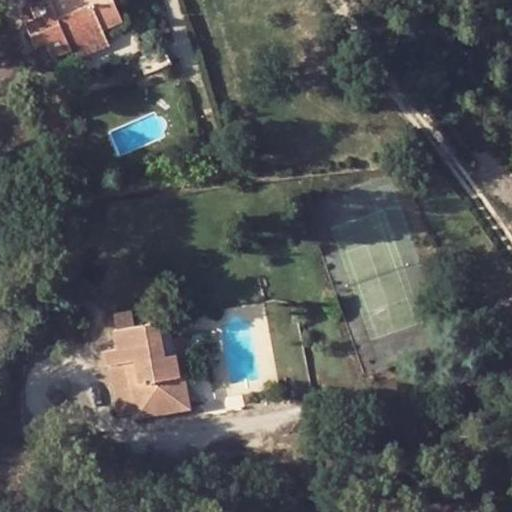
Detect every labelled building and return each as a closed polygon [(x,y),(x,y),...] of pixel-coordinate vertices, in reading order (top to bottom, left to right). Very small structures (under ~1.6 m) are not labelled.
[(36,0),(30,2),(36,18),(26,22),(36,46),(46,41),(52,57),(70,50),(107,35),(104,28),(124,20),(115,0),(36,0)] [(107,35),(70,50),(75,59),(111,45),(107,35)] [(115,328),(118,346),(104,349),(107,364),(110,363),(119,415),(135,412),(136,416),(191,407),(185,374),(181,352),(176,352),(173,337),(169,318),(135,324),(133,309),(114,313),(116,328),(115,328)] [(185,334),(173,337),(176,352),(181,352),(185,374),(192,372),(185,334)] [(339,451),(316,449),(315,470),(338,471),(339,451)]
